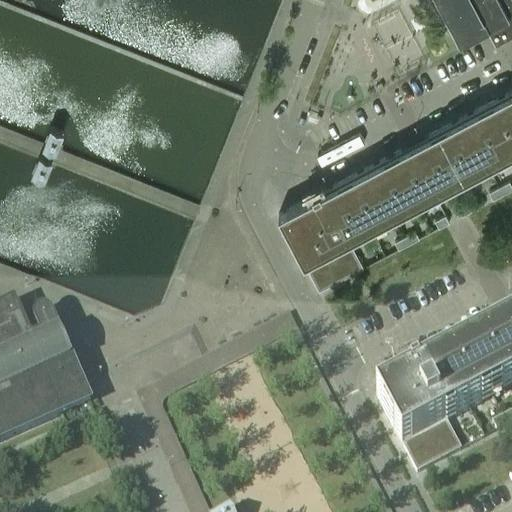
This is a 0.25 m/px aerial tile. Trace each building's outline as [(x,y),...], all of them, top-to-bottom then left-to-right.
[(511,0),(438,0),(460,41),(491,25),(494,32),(491,34),(495,42),(511,33),(511,0)] [(511,89),(416,140),(320,191),(319,189),(312,193),(313,195),(278,213),(319,290),(363,267),(345,234),(354,229),(357,234),(384,220),(381,215),(401,205),(403,209),(432,194),(429,189),(438,184),(446,180),(449,185),(478,170),(476,165),(486,160),(495,155),(497,160),(511,151),(511,89)] [(60,151),(67,133),(56,129),(49,146),(60,151)] [(48,178),(56,161),(45,156),(38,174),(48,178)] [(511,185),(509,180),(499,186),(503,193),(511,188),(511,185)] [(503,193),(499,186),(489,191),(493,198),(503,193)] [(468,202),(458,207),(462,215),(472,209),(468,202)] [(435,220),(439,227),(449,221),(445,214),(435,220)] [(415,230),(405,236),(408,243),(419,237),(415,230)] [(408,243),(405,236),(395,241),(399,248),(408,243)] [(12,306),(0,311),(0,441),(87,403),(49,317),(48,316),(46,314),(44,314),(42,313),(40,314),(39,314),(37,316),(36,317),(36,318),(35,319),(35,320),(35,322),(36,323),(38,329),(37,330),(41,341),(32,346),(26,335),(25,335),(12,306)] [(511,324),(418,374),(416,372),(409,376),(410,378),(375,397),(416,474),(460,451),(443,418),(451,413),(454,418),(481,403),(479,399),(498,388),(500,393),(511,387),(511,324)] [(511,413),(501,418),(506,426),(511,423),(511,413)] [(491,423),(495,432),(506,426),(501,418),(491,423)]
